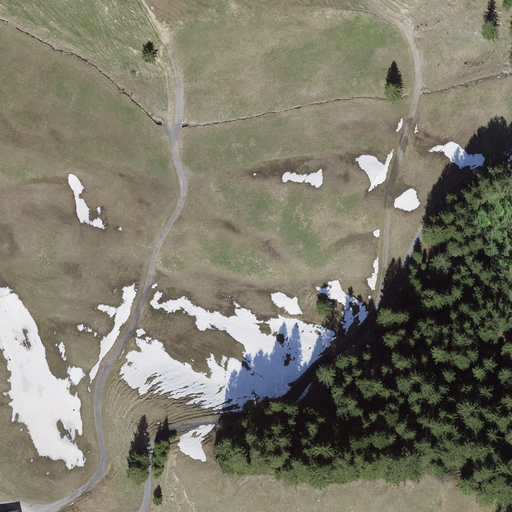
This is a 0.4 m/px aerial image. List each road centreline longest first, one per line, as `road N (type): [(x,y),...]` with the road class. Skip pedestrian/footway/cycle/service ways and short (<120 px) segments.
road 1 (track): [(511,145),(437,217),(374,326),(280,405),(160,437),(140,511)]
road 2 (track): [(47,511),(103,467),(104,376),(133,327),(184,183),(172,133)]
road 3 (track): [(382,311),(387,210),(422,82),(411,34),(364,0)]
